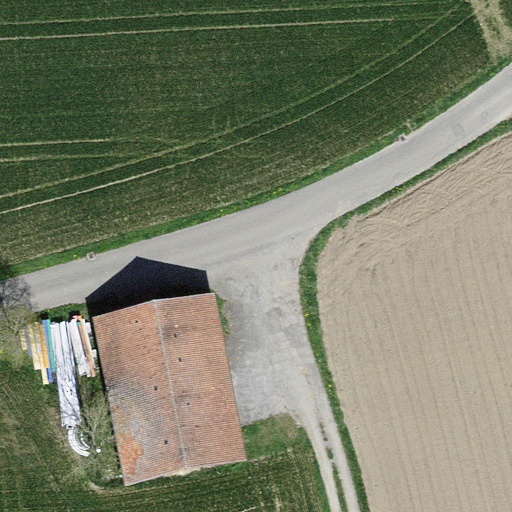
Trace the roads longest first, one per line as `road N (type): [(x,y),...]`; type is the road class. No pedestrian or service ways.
road 1 (unclassified): [(0,305),(259,247),(357,192),(511,81)]
road 2 (track): [(322,511),(259,247)]
